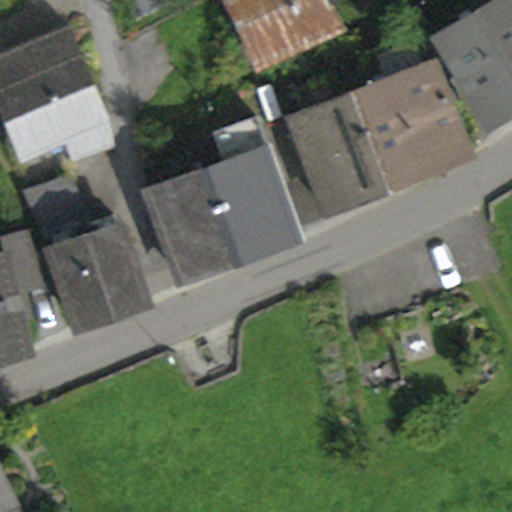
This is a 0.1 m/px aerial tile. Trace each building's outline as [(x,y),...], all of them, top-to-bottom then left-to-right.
[(124,0),(134,18),(166,0),(124,0)] [(235,0),(264,64),(342,28),(328,0),(235,0)] [(511,0),(497,0),(442,35),(491,116),(511,103),(511,0)] [(65,135),(74,158),(113,143),(106,118),(68,26),(0,54),(0,86),(27,150),(65,135)] [(434,164),(432,158),(467,141),(436,61),(419,67),(408,39),(366,55),(378,84),(354,93),(388,181),(434,164)] [(289,118),(322,206),(388,181),(354,93),(334,101),(326,80),(298,90),(306,112),(289,118)] [(237,251),(298,229),(260,119),(217,134),(227,164),(209,170),(237,251)] [(148,192),(176,272),(237,251),(209,170),(194,175),(183,143),(144,156),(148,192)] [(25,191),(47,236),(87,223),(65,178),(25,191)] [(47,236),(79,323),(146,300),(120,226),(91,235),(87,223),(47,236)] [(0,236),(0,353),(24,348),(16,315),(9,284),(21,281),(38,277),(26,230),(0,236)] [(16,315),(28,312),(21,281),(9,284),(16,315)] [(0,511),(17,511),(0,473),(0,511)]
